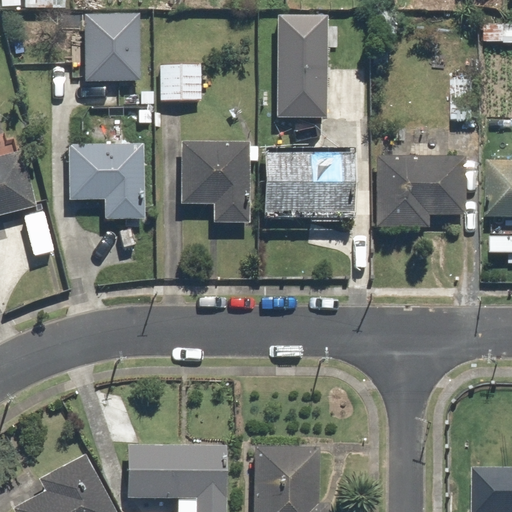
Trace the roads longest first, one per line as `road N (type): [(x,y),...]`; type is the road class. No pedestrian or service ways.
road 1 (residential): [(408,332),(157,327),(53,345),(0,369)]
road 2 (residential): [(406,511),(408,332)]
